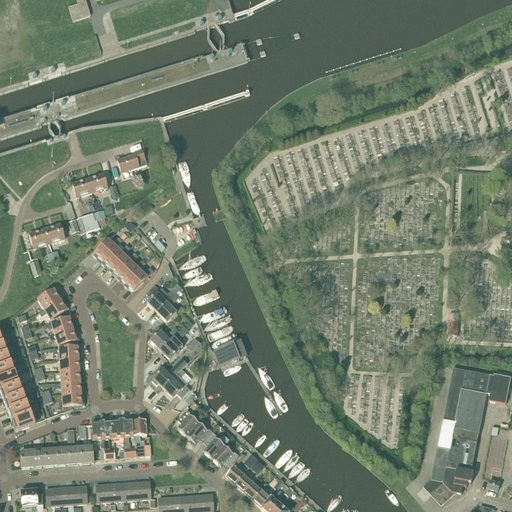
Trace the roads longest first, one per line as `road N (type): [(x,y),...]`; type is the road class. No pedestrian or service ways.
road 1 (residential): [(136,407),(143,327),(92,278),(74,293),(88,326),(93,411)]
road 2 (residential): [(0,296),(34,189),(138,144)]
road 3 (residential): [(195,461),(3,479)]
